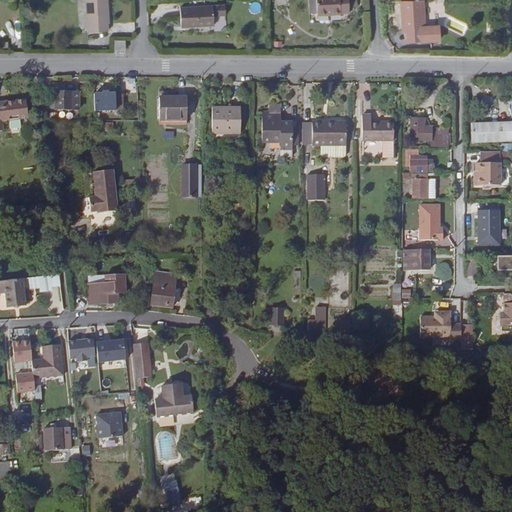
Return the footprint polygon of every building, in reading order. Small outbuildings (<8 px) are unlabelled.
[(111,25),(109,0),(88,0),(90,33),(110,32),(109,25),(111,25)] [(350,11),(349,0),(315,0),(317,12),(317,14),(341,12),(350,11)] [(404,4),(397,5),(399,34),(407,33),(408,46),(428,45),(426,32),(423,32),(420,3),(404,4)] [(200,25),(216,23),(214,7),(182,9),(183,28),(200,27),(200,25)] [(125,50),(125,41),(116,41),(115,50),(125,50)] [(79,109),(80,91),(57,90),(56,109),(79,109)] [(95,110),(116,109),(116,92),(109,92),(109,91),(102,91),(102,93),(95,93),(95,110)] [(159,96),(159,118),(186,119),(186,97),(168,97),(159,96)] [(35,118),(33,100),(0,103),(0,131),(11,130),(10,121),(35,118)] [(239,145),(240,107),(212,107),(212,144),(239,145)] [(280,148),(291,148),(291,146),(291,126),(291,121),(280,121),(280,110),(269,110),(261,110),(261,139),(280,139),(280,148)] [(361,113),(360,138),(384,138),(392,138),(392,121),(369,121),(369,113),(361,113)] [(429,137),(429,117),(423,117),(422,116),(410,116),(410,137),(429,137)] [(448,117),(429,117),(429,137),(449,137),(448,117)] [(320,144),(345,145),(345,122),(311,121),(311,144),(320,144)] [(511,137),(511,122),(470,124),(471,138),(511,137)] [(166,139),(174,138),(174,131),(165,131),(166,139)] [(511,150),(511,142),(503,143),(503,150),(511,150)] [(344,156),(345,145),(320,144),(319,155),(321,157),(342,158),(344,156)] [(421,146),(415,146),(415,172),(432,172),(441,172),(440,162),(439,162),(431,162),(431,159),(431,154),(421,154),(421,146)] [(291,156),(291,148),(280,148),(280,156),(291,156)] [(500,149),(481,150),(481,160),(476,160),(476,169),(479,169),(479,183),(501,183),(500,149)] [(413,160),(401,160),(401,172),(411,172),(413,172),(413,160)] [(135,168),(124,169),(125,180),(136,179),(135,168)] [(117,211),(113,169),(93,171),(96,196),(89,197),(90,211),(97,210),(98,213),(117,211)] [(195,201),(195,169),(183,169),(183,202),(195,201)] [(415,172),(413,172),(411,172),(411,197),(425,197),(425,178),(432,179),(432,172),(415,172)] [(323,174),(306,174),(306,200),(323,200),(323,174)] [(439,204),(420,204),(420,239),(443,239),(443,227),(440,227),(437,227),(437,221),(440,221),(439,204)] [(499,210),(478,210),(478,245),(500,245),(499,210)] [(409,257),(409,269),(426,268),(426,259),(419,259),(419,253),(422,253),(422,247),(401,248),(401,257),(409,257)] [(511,281),(511,280),(511,257),(497,257),(497,265),(500,265),(507,265),(507,268),(507,277),(511,277),(511,281)] [(474,261),(464,260),(465,277),(473,277),(474,261)] [(174,274),(153,272),(150,304),(171,307),(174,274)] [(125,292),(124,274),(104,275),(105,282),(87,283),(89,305),(117,303),(117,293),(125,292)] [(53,275),(26,278),(26,289),(54,285),(53,275)] [(22,278),(0,280),(0,292),(4,292),(6,307),(24,305),(22,278)] [(393,307),(402,307),(401,283),(393,283),(393,307)] [(402,289),(403,298),(411,298),(411,289),(402,289)] [(511,323),(511,292),(504,292),(504,311),(503,311),(503,324),(511,323)] [(332,335),(332,307),(315,306),(315,319),(308,319),(308,334),(332,335)] [(268,307),(268,325),(284,325),(284,307),(268,307)] [(460,323),(451,323),(451,311),(433,311),(433,316),(420,316),(420,339),(460,339),(460,323)] [(460,339),(461,349),(478,348),(478,321),(461,322),(460,323),(460,339)] [(86,357),(94,356),(92,339),(67,342),(69,359),(77,358),(77,362),(86,361),(86,357)] [(98,362),(126,359),(124,339),(96,342),(98,362)] [(28,340),(11,342),(13,362),(30,360),(28,340)] [(148,341),(133,342),(135,364),(150,362),(148,341)] [(30,360),(32,373),(32,377),(62,374),(59,344),(41,346),(42,358),(30,360)] [(21,361),(22,373),(32,373),(30,360),(21,361)] [(150,362),(135,364),(136,377),(151,375),(150,362)] [(32,373),(14,374),(16,392),(33,390),(32,377),(32,373)] [(191,413),(189,397),(181,397),(180,384),(160,386),(162,399),(153,400),(154,417),(191,413)] [(99,438),(122,435),(120,412),(97,415),(99,438)] [(68,426),(43,428),(45,450),(70,448),(68,426)] [(0,454),(9,454),(7,435),(0,435),(0,454)] [(83,456),(91,455),(90,446),(82,446),(83,456)] [(179,501),(175,481),(163,483),(167,503),(179,501)] [(189,509),(202,509),(202,497),(189,498),(189,509)]
